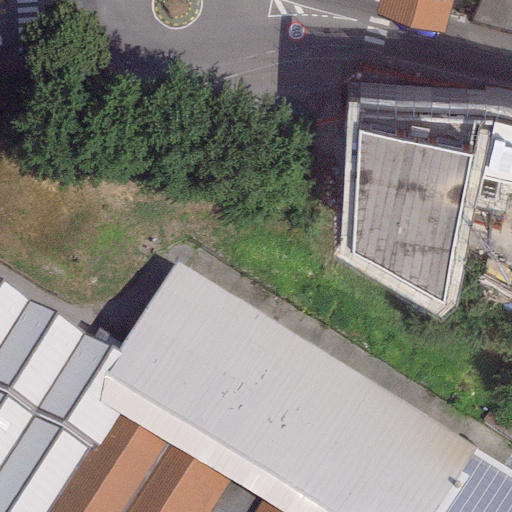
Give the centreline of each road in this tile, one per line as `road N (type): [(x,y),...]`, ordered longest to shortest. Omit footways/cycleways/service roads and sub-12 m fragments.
road 1 (tertiary): [(511,59),(315,10)]
road 2 (tertiary): [(117,4),(132,41),(147,52),(185,55),(218,32)]
